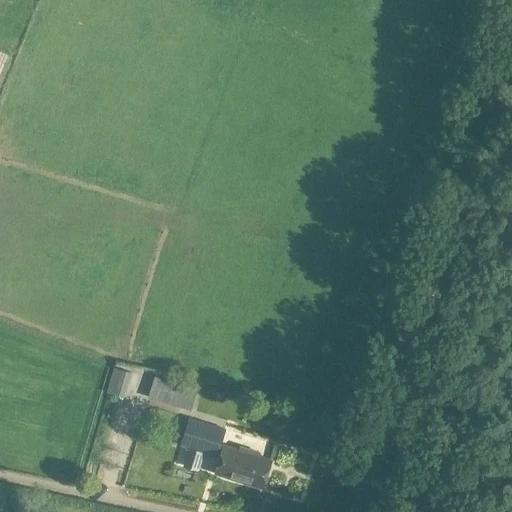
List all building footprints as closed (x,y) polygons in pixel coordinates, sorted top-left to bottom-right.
[(149,398),(192,410),(198,388),(155,375),(149,398)] [(119,406),(141,409),(145,382),(123,379),(119,406)] [(224,430),(190,419),(182,447),(216,457),(224,430)] [(219,459),(215,475),(233,480),(264,490),(272,461),(260,458),(261,455),(242,449),(227,444),(224,444),(219,459)] [(139,470),(133,490),(153,495),(159,476),(139,470)]
